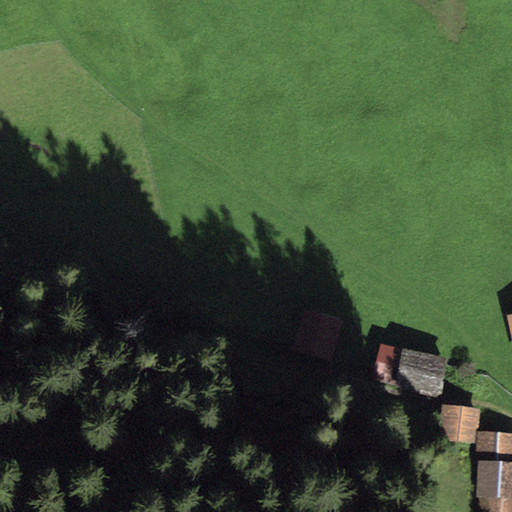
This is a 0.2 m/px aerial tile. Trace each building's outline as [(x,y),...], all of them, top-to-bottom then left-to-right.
[(342,320),(303,309),(292,350),(331,360),(342,320)] [(403,348),(380,343),(372,379),(395,384),(403,348)] [(448,358),(403,348),(395,384),(394,388),(440,398),(448,358)] [(479,410),(442,405),(439,440),(476,444),(477,431),(479,410)] [(511,433),(477,431),(476,444),(475,462),(478,462),(511,463),(511,433)] [(511,499),(511,463),(478,462),(476,497),(478,497),(511,499)] [(511,511),(511,499),(478,497),(477,511),(511,511)]
